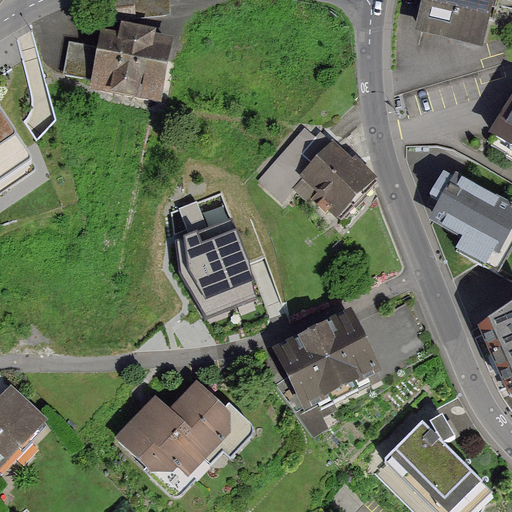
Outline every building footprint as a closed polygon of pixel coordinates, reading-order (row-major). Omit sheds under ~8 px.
[(511,0),(437,0),(430,24),(510,48),(511,39),(511,0)] [(104,34),(96,87),(160,98),(169,43),(152,40),(153,33),(123,28),(121,37),(104,34)] [(93,80),(98,48),(70,44),(65,75),(93,80)] [(511,98),(486,142),(509,155),(508,159),(511,161),(511,98)] [(0,114),(0,179),(30,160),(0,114)] [(345,147),(315,178),(331,194),(327,199),(348,220),(383,185),(345,147)] [(511,206),(460,179),(439,219),(484,244),(480,251),(511,267),(511,206)] [(231,219),(222,195),(165,217),(177,277),(206,326),(263,305),(253,256),(238,216),(231,219)] [(511,314),(481,335),(510,394),(511,396),(511,314)] [(366,318),(286,351),(309,408),(390,375),(366,318)] [(170,401),(133,442),(189,492),(250,424),(205,385),(181,412),(170,401)] [(0,467),(6,474),(57,425),(25,391),(0,415),(0,467)] [(424,428),(388,464),(435,511),(472,511),(490,495),(424,428)]
